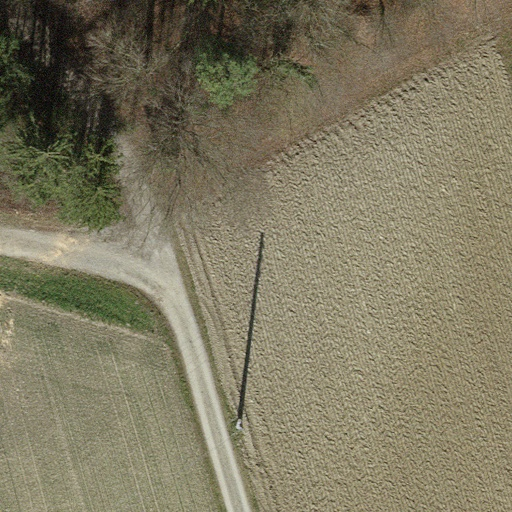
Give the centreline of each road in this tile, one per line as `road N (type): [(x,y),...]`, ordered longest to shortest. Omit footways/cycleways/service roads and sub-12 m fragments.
road 1 (track): [(0,7),(75,74),(172,275),(239,511)]
road 2 (track): [(0,234),(172,275)]
